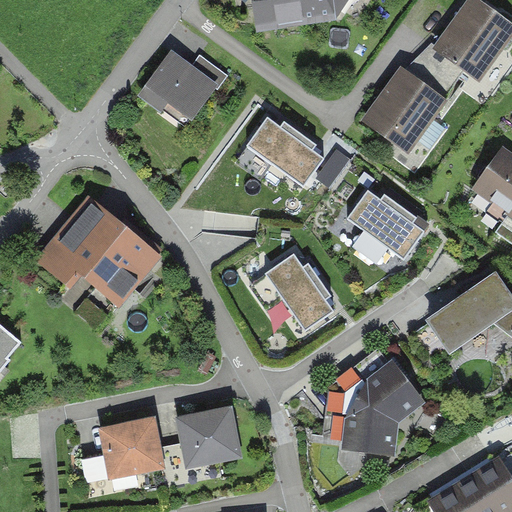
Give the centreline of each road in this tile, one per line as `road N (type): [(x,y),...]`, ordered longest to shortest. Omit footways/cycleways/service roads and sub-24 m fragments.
road 1 (residential): [(53,511),(49,431),(56,418),(214,388),(253,371)]
road 2 (residential): [(84,132),(181,245),(253,371)]
road 3 (residential): [(84,132),(182,0)]
road 4 (residential): [(253,371),(301,511)]
